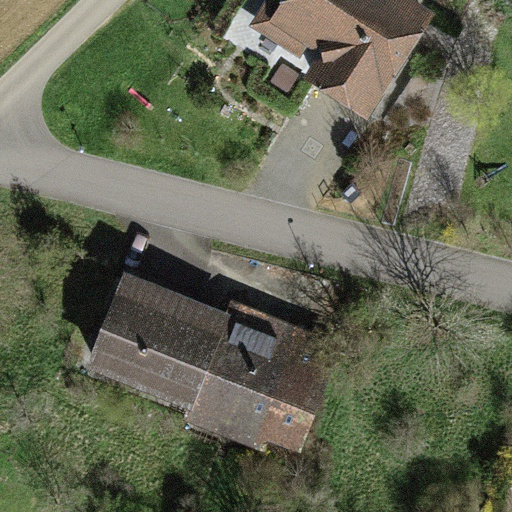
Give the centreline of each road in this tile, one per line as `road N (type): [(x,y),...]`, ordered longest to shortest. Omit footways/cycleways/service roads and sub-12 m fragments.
road 1 (residential): [(0,147),(511,292)]
road 2 (track): [(0,100),(97,0)]
